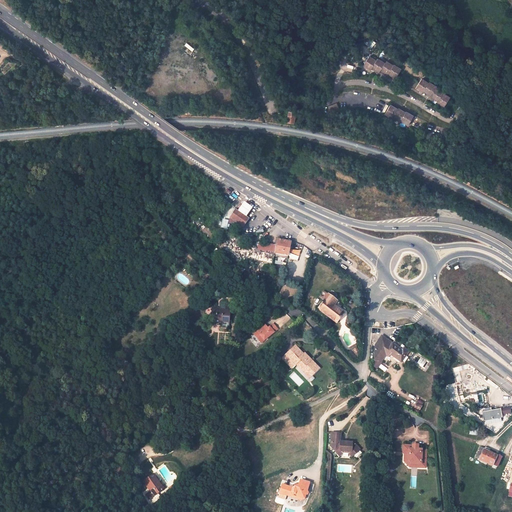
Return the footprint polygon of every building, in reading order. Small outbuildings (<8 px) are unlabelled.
[(376,60),(369,56),(362,67),(366,69),(366,67),(371,70),(372,68),(376,70),(375,72),(381,75),(382,73),(387,75),(387,74),(396,78),(402,69),(395,64),(393,65),(386,61),(385,62),(378,58),(376,60)] [(428,83),(422,79),(415,90),(418,91),(419,90),(423,92),(424,91),(428,94),(428,96),(430,97),(430,99),(432,100),(433,99),(437,101),(437,103),(442,105),(441,107),(444,108),(450,97),(443,93),(444,92),(436,87),(437,86),(429,81),(428,83)] [(390,103),(384,114),(392,118),(393,117),(400,121),(399,122),(407,127),(414,115),(411,113),(410,116),(405,113),(406,112),(401,110),(402,108),(399,107),(398,109),(393,107),(394,105),(390,103)] [(342,106),(334,109),(338,117),(345,113),(342,106)] [(244,226),(250,218),(236,209),(231,218),(244,226)] [(264,244),(259,243),(257,254),(259,255),(257,263),(265,264),(265,267),(267,268),(265,274),(279,277),(280,269),(272,268),(275,253),(289,255),(291,242),(278,239),(277,245),(265,243),(264,244)] [(235,261),(230,266),(240,275),(245,269),(235,261)] [(330,293),(319,308),(338,323),(345,313),(335,305),(338,300),(330,293)] [(211,324),(221,324),(220,328),(231,329),(231,308),(212,307),(211,324)] [(263,325),(253,333),(257,337),(259,335),(263,340),(278,328),(274,323),(267,329),(263,325)] [(402,350),(382,336),(376,346),(375,359),(383,360),(388,353),(402,361),(409,351),(404,348),(402,350)] [(296,345),(287,354),(310,378),(321,368),(305,352),(303,354),(296,345)] [(234,388),(241,396),(246,391),(238,383),(234,388)] [(413,410),(419,412),(424,402),(418,399),(413,410)] [(492,408),(482,409),(484,420),(503,417),(502,408),(492,410),(492,408)] [(340,434),(331,434),(330,447),(337,455),(342,451),(349,452),(353,456),(359,450),(353,443),(340,442),(340,434)] [(419,463),(421,461),(426,462),(426,451),(422,451),(422,450),(418,450),(418,449),(412,449),(412,446),(403,446),(402,454),(404,454),(408,454),(407,461),(411,465),(419,465),(419,463)] [(503,456),(480,446),(475,457),(480,458),(479,460),(498,467),(503,456)] [(404,462),(409,468),(425,469),(426,462),(421,461),(419,463),(419,465),(411,465),(407,461),(408,454),(404,454),(404,462)] [(123,460),(113,471),(129,485),(134,479),(125,471),(129,466),(123,460)] [(143,481),(154,496),(164,489),(153,474),(143,481)] [(292,489),(281,486),(279,495),(290,498),(295,496),(297,500),(301,501),(305,499),(306,496),(307,495),(308,493),(306,492),(309,484),(299,481),(298,485),(292,489)]
